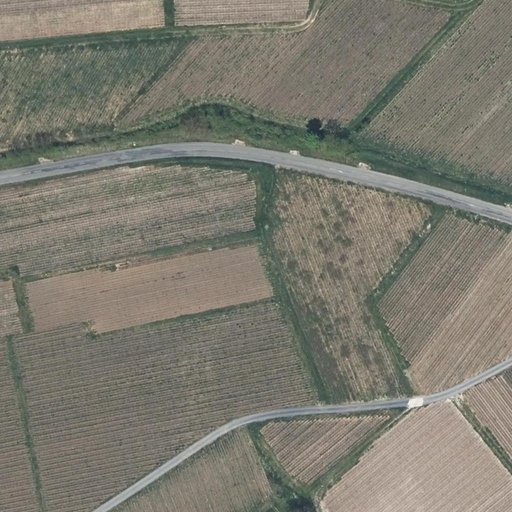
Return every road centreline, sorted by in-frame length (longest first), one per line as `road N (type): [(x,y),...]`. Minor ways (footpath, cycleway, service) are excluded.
road 1 (tertiary): [(511,218),(298,161),(206,149),(0,177)]
road 2 (track): [(511,360),(440,397),(296,409),(234,423),(101,511)]
